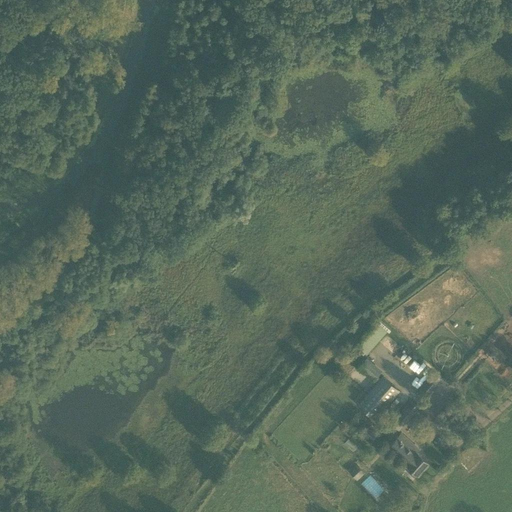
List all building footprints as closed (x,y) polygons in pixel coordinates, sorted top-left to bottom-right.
[(369,353),(390,330),(379,320),(358,343),(369,353)] [(373,381),(382,371),(367,357),(358,367),(373,381)] [(429,395),(443,379),(433,371),(420,387),(429,395)] [(375,419),(400,390),(383,375),(357,404),(375,419)] [(398,429),(418,407),(411,400),(391,422),(398,429)] [(416,453),(397,437),(389,446),(406,462),(405,464),(417,475),(429,462),(417,452),(416,453)] [(357,464),(348,472),(356,480),(364,472),(357,464)] [(376,499),(385,490),(370,474),(360,483),(376,499)]
